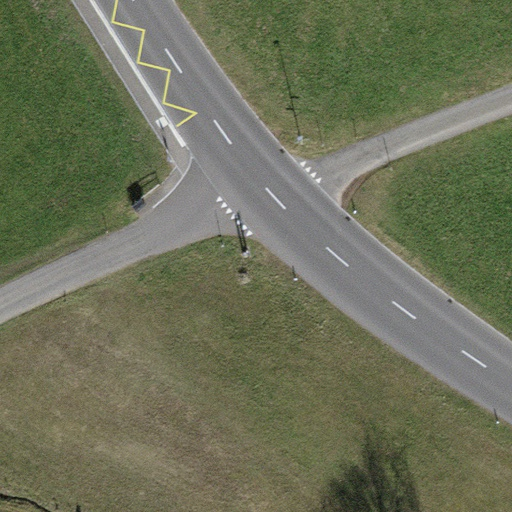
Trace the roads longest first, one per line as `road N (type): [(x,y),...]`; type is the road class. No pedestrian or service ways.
road 1 (secondary): [(268,190),(387,304),(511,388)]
road 2 (unclassified): [(268,190),(0,305)]
road 3 (unclassified): [(268,190),(511,97)]
road 4 (secondary): [(127,0),(268,190)]
